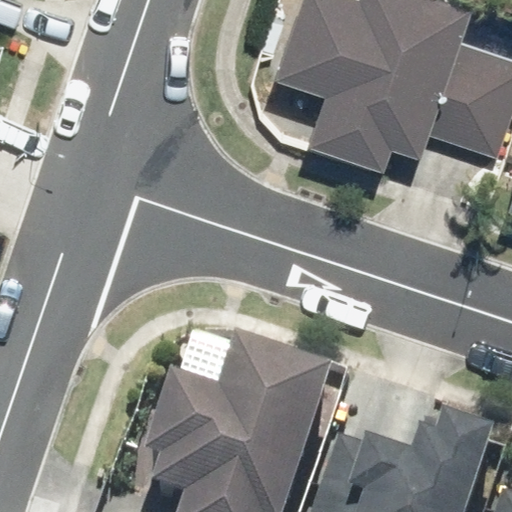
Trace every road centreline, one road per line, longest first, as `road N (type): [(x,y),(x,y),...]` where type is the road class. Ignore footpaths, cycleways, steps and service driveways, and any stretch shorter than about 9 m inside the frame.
road 1 (residential): [(84,178),(511,322)]
road 2 (residential): [(84,178),(0,423)]
road 3 (residential): [(147,0),(84,178)]
